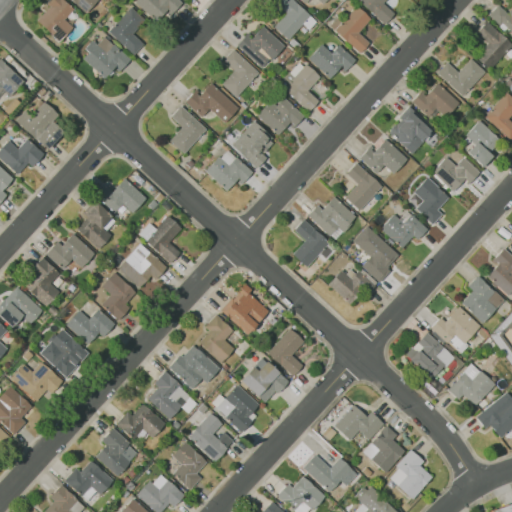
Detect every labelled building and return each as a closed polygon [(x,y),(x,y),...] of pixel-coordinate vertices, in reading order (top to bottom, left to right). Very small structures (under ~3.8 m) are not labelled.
[(59,42),(48,31),(37,20),(50,6),(47,3),(49,0),(63,0),(74,9),(64,20),(72,27),(59,42)] [(97,0),(85,13),(77,5),(72,0),(97,0)] [(155,20),(135,2),(136,0),(178,0),(182,3),(168,18),(162,12),(155,20)] [(314,21),(291,0),(275,0),(273,2),(284,13),(272,26),(286,40),(301,24),(307,29),(314,21)] [(382,3),(384,0),(358,0),(357,1),(383,24),(393,13),(382,3)] [(511,9),(507,15),(496,5),(488,13),(511,36),(511,9)] [(356,32),(369,19),(356,6),(333,30),(357,53),(367,43),(356,32)] [(133,55),(108,32),(131,7),(144,20),(132,34),(143,44),(133,55)] [(475,32),(486,43),(474,56),(488,69),(511,45),(485,21),(475,32)] [(282,46),(262,25),(250,37),(247,33),(236,43),(259,68),(282,46)] [(104,78),(82,59),(88,52),(84,49),(92,40),(97,45),(104,37),(113,45),(114,44),(131,59),(119,73),(116,70),(118,67),(116,65),(111,70),(113,72),(108,78),(106,76),(104,78)] [(306,58),(328,78),(339,66),(343,70),(353,60),(337,44),(329,53),(320,44),(306,58)] [(221,60),(232,70),(220,83),(235,97),(257,72),(231,49),(221,60)] [(0,95),(0,58),(24,81),(11,95),(5,90),(0,95)] [(483,72),(469,58),(456,72),(446,61),(435,72),(460,96),(483,72)] [(278,84),(307,111),(317,101),(305,90),(317,77),(300,61),(278,84)] [(236,108),(206,80),(185,103),(200,117),(208,108),(222,122),(236,108)] [(421,89),(410,101),(426,117),(435,108),(444,117),(457,103),(435,82),(425,93),(421,89)] [(40,96),(37,92),(43,87),(46,90),(40,96)] [(511,134),(511,123),(506,118),(511,112),(511,98),(505,92),(483,116),(508,139),(511,134)] [(302,116),(282,97),(274,106),(268,100),(254,115),(276,135),(288,122),(293,126),(302,116)] [(47,149),(37,140),(16,121),(25,110),(31,116),(44,102),(58,115),(52,122),(63,132),(54,143),(53,142),(47,149)] [(169,117),(180,127),(167,140),(182,154),(204,129),(179,106),(169,117)] [(431,131),(407,108),(385,131),(409,154),(431,131)] [(481,166),(492,154),(488,151),(498,140),(477,120),(463,135),(468,139),(461,147),(481,166)] [(261,154),(273,141),(252,121),(229,145),(255,168),(265,158),(261,154)] [(18,173),(7,163),(6,164),(0,158),(0,149),(9,140),(10,142),(18,133),(25,140),(27,138),(43,154),(32,166),(28,162),(18,173)] [(405,159),(383,139),(374,149),(369,145),(358,158),(374,173),(382,165),(392,173),(405,159)] [(251,172),(225,148),(204,171),(225,191),(235,180),(240,184),(251,172)] [(477,172),(461,157),(453,165),(444,156),(430,172),(451,192),(463,179),(467,183),(477,172)] [(344,173),(355,184),(343,197),(356,210),(380,187),(355,162),(344,173)] [(0,200),(0,166),(13,178),(2,190),(6,194),(0,200)] [(130,213),(144,198),(121,177),(100,200),(113,212),(121,204),(130,213)] [(440,214),(435,210),(447,197),(425,177),(411,192),(415,195),(408,203),(431,224),(440,214)] [(319,209),(315,205),(306,215),(327,236),(336,227),(340,231),(354,217),(332,196),(319,209)] [(96,249),(110,235),(104,230),(114,220),(95,202),(72,226),(96,249)] [(400,248),(412,235),(416,239),(425,229),(406,211),(398,220),(391,214),(378,228),(400,248)] [(147,223),(137,233),(168,263),(178,252),(167,242),(180,229),(166,215),(154,228),(147,223)] [(304,267),(327,242),(302,219),(292,230),(303,240),(290,254),(304,267)] [(397,255),(365,225),(351,240),(368,257),(359,266),(377,283),(389,271),(385,267),(397,255)] [(60,269),(70,258),(80,267),(92,253),(70,233),(60,244),(55,240),(43,253),(60,269)] [(153,280),(165,267),(138,243),(115,267),(137,288),(149,276),(153,280)] [(495,265),(485,276),(506,295),(511,288),(511,257),(502,248),(490,261),(495,265)] [(19,282),(44,306),(58,291),(51,285),(60,276),(42,258),(19,282)] [(340,269),(326,284),(350,306),(371,283),(352,266),(345,274),(340,269)] [(134,292),(112,272),(98,286),(106,294),(98,303),(116,320),(128,307),(124,303),(134,292)] [(459,303),(481,323),(502,300),(476,275),(466,286),(471,290),(459,303)] [(250,290),(243,283),(218,310),(245,334),(266,311),(247,293),(250,290)] [(0,301),(0,318),(10,327),(20,317),(27,324),(40,310),(14,286),(0,301)] [(479,327),(457,305),(442,320),(439,317),(430,327),(456,352),(479,327)] [(77,309),(64,324),(86,344),(96,333),(101,337),(113,324),(96,308),(87,318),(77,309)] [(232,348),(223,339),(231,330),(214,314),(202,327),(207,332),(197,342),(219,363),(232,348)] [(37,352),(64,377),(87,353),(60,328),(37,352)] [(265,352),(291,376),(301,365),(290,355),(302,341),(288,328),(265,352)] [(452,357),(425,332),(404,354),(430,380),(452,357)] [(166,367),(190,389),(200,378),(204,383),(218,368),(192,344),(180,356),(178,354),(166,367)] [(50,393),(61,381),(40,361),(30,371),(22,363),(8,378),(34,401),(46,389),(50,393)] [(255,371),(251,367),(238,380),(264,404),(286,380),(265,361),(255,371)] [(472,406),(493,385),(470,363),(445,389),(457,399),(461,395),(472,406)] [(168,420),(190,397),(163,371),(152,383),(156,387),(145,398),(168,420)] [(218,394),(209,404),(240,432),(255,415),(251,412),(257,404),(235,384),(222,398),(218,394)] [(24,422),(19,417),(30,406),(8,385),(0,393),(0,422),(13,434),(24,422)] [(488,424),(499,438),(511,427),(511,408),(510,406),(511,404),(511,400),(505,392),(474,417),(483,428),(488,424)] [(131,439),(141,429),(150,438),(163,424),(141,403),(129,415),(125,411),(114,423),(131,439)] [(369,411),(364,416),(352,404),(332,426),(348,440),(356,430),(367,440),(382,423),(369,411)] [(186,436),(213,461),(232,441),(222,431),(216,438),(211,433),(220,424),(209,412),(186,436)] [(383,472),(403,450),(391,439),(395,435),(385,425),(360,451),(383,472)] [(94,456),(115,475),(137,452),(111,428),(99,441),(103,445),(94,456)] [(194,473),(205,461),(183,441),(170,455),(180,464),(170,474),(188,490),(199,477),(194,473)] [(430,476),(418,465),(422,461),(410,450),(386,476),(410,498),(430,476)] [(338,480),(344,486),(355,474),(338,457),(328,468),(313,454),(301,467),(327,492),(338,480)] [(62,480),(85,501),(94,491),(98,495),(111,480),(89,460),(78,472),(74,468),(62,480)] [(154,511),(159,511),(167,503),(171,507),(183,495),(157,472),(136,495),(154,511)] [(275,496),(292,511),(307,511),(322,495),(301,476),(290,487),(285,483),(275,496)] [(396,511),(364,483),(352,497),(360,503),(352,511),(396,511)] [(80,511),(84,508),(59,484),(47,497),(52,501),(41,511),(80,511)] [(147,511),(129,498),(119,511),(147,511)] [(283,511),(271,500),(259,511),(283,511)] [(511,511),(511,501),(491,509),(491,511),(511,511)]
